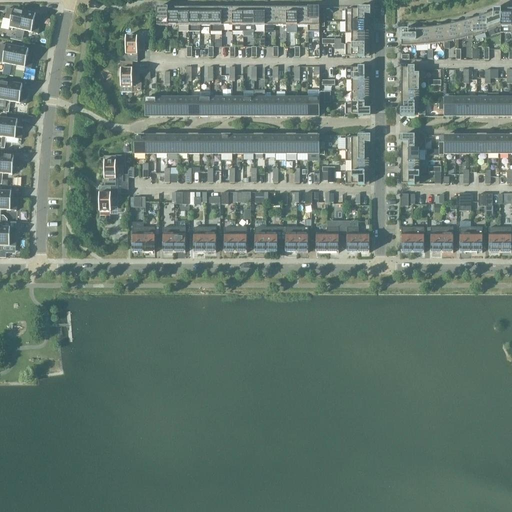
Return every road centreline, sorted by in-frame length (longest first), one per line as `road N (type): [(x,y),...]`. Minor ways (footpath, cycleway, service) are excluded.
road 1 (residential): [(381,270),(43,269)]
road 2 (residential): [(43,269),(51,127),(73,0)]
road 3 (residential): [(381,270),(380,0)]
road 4 (residential): [(511,270),(381,270)]
